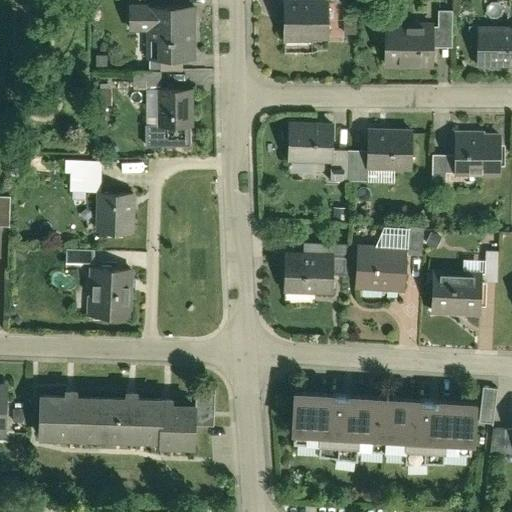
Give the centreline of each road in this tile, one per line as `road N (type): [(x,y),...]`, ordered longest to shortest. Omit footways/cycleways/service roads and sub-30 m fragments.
road 1 (residential): [(237,101),(511,102)]
road 2 (residential): [(511,373),(249,358)]
road 3 (residential): [(237,101),(249,358)]
road 4 (residential): [(249,358),(0,351)]
road 5 (residential): [(249,358),(259,511)]
